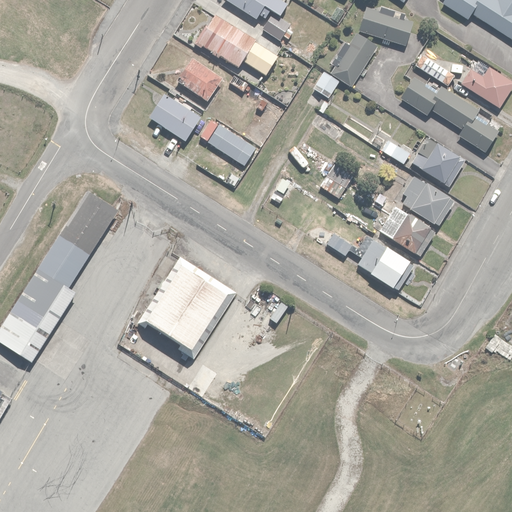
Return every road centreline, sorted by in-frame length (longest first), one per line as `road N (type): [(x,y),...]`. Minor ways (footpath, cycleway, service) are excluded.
road 1 (unclassified): [(85,117),(98,148),(406,336),(425,336),(454,313),(511,211)]
road 2 (unclassified): [(0,246),(85,117)]
road 3 (residential): [(85,117),(87,99),(151,0)]
